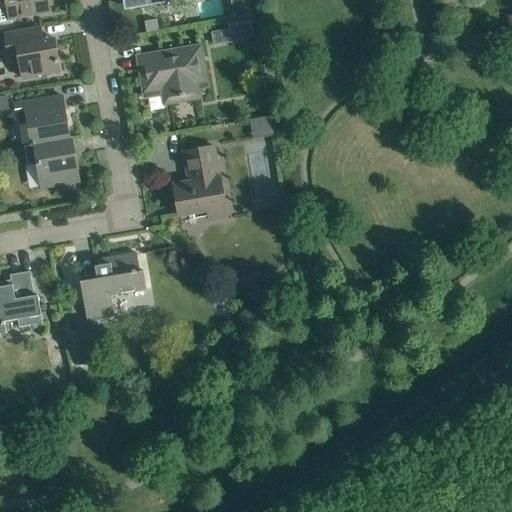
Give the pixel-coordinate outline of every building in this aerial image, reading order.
[(9,20),(30,16),(49,13),(47,0),(0,0),(0,4),(0,5),(6,4),(9,20)] [(128,0),(130,9),(150,6),(177,1),(176,0),(128,0)] [(160,28),(154,18),(144,23),(149,34),(160,28)] [(54,38),(42,40),(39,27),(20,30),(4,33),(9,60),(18,59),(22,78),(60,72),(54,38)] [(231,30),(212,33),(213,40),(214,44),(233,41),(231,30)] [(158,54),(138,58),(141,71),(144,70),(145,78),(142,79),(145,97),(167,93),(168,98),(179,96),(179,97),(184,96),(183,95),(192,94),(194,93),(193,88),(206,86),(200,47),(158,54)] [(69,139),(69,138),(62,96),(14,104),(18,124),(27,122),(31,145),(32,146),(69,139)] [(257,136),(276,135),(275,117),(256,118),(257,136)] [(32,146),(31,145),(24,146),(27,166),(37,165),(41,189),(79,182),(71,138),(69,138),(69,139),(32,146)] [(178,216),(198,212),(207,210),(209,220),(227,217),(220,177),(219,177),(213,146),(184,151),(189,182),(173,185),(178,216)] [(110,295),(147,290),(143,271),(140,271),(136,253),(108,258),(109,264),(95,266),(97,279),(80,281),(83,301),(87,321),(114,317),(110,295)] [(42,323),(41,315),(38,295),(34,296),(30,272),(10,275),(11,285),(0,287),(0,334),(6,333),(4,322),(17,319),(19,327),(42,323)] [(254,286),(250,291),(252,297),(257,301),(263,300),(267,294),(266,288),(260,284),(254,286)] [(88,331),(71,334),(74,350),(91,347),(88,331)]
